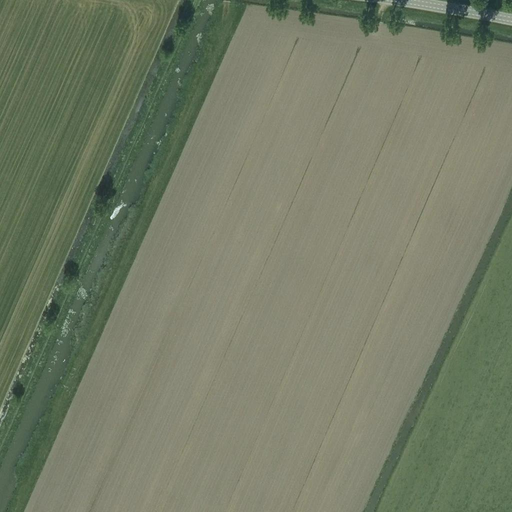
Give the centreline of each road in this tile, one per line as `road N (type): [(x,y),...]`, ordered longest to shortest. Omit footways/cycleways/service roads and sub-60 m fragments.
road 1 (track): [(0,446),(196,0)]
road 2 (unclassified): [(511,20),(388,0)]
